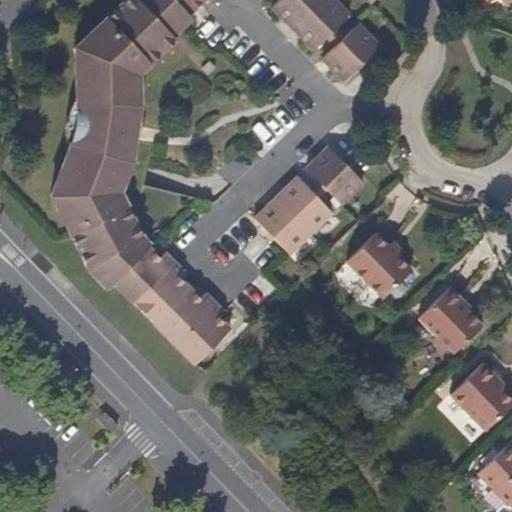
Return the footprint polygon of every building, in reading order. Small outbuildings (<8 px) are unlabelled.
[(110,194),(122,67),(162,26),(157,21),(172,7),(169,2),(166,0),(85,0),(56,30),(61,57),(64,78),(64,97),(63,121),(59,142),(52,164),(41,186),(75,256),(72,260),(99,287),(105,281),(143,244),(142,244),(145,242),(110,194)] [(332,2),(330,0),(255,0),(294,37),(305,27),(306,26),(332,2)] [(363,33),(338,8),(325,21),(312,34),(300,47),(324,72),(363,33)] [(312,34),(325,21),(318,15),(306,26),(305,27),(312,34)] [(327,211),(313,197),(324,189),(336,204),(360,181),(325,145),(302,166),(313,180),(304,188),(291,177),(250,217),(285,253),(327,211)] [(343,254),(380,292),(409,262),(372,226),(343,254)] [(123,300),(168,254),(159,244),(151,250),(143,244),(105,281),(123,300)] [(147,324),(186,287),(172,273),(179,266),(168,254),(123,300),(147,324)] [(167,345),(210,303),(191,284),(187,289),(186,287),(147,324),(167,345)] [(446,287),(418,316),(433,332),(433,342),(443,354),(450,350),(453,355),(477,330),(463,316),(468,309),(446,287)] [(187,366),(227,327),(216,317),(220,313),(210,303),(167,345),(187,366)] [(445,388),(481,425),(510,396),(500,387),(504,383),(480,355),(445,388)] [(507,510),(508,511),(511,511),(511,449),(507,445),(473,479),(502,509),(507,510)]
